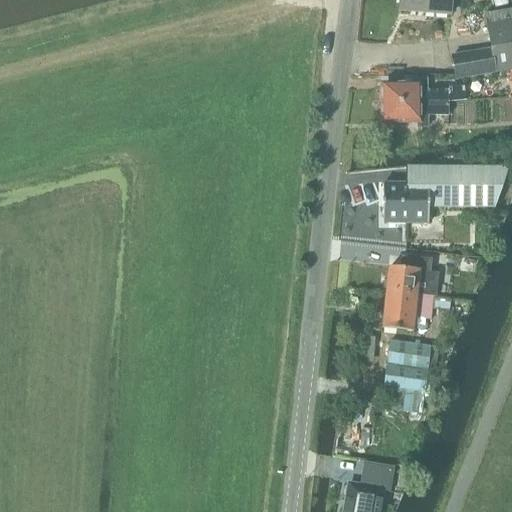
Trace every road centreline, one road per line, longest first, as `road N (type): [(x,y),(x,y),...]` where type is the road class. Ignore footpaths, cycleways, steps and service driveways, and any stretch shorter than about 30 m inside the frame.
road 1 (residential): [(291,511),(351,0)]
road 2 (residential): [(453,511),(511,361)]
